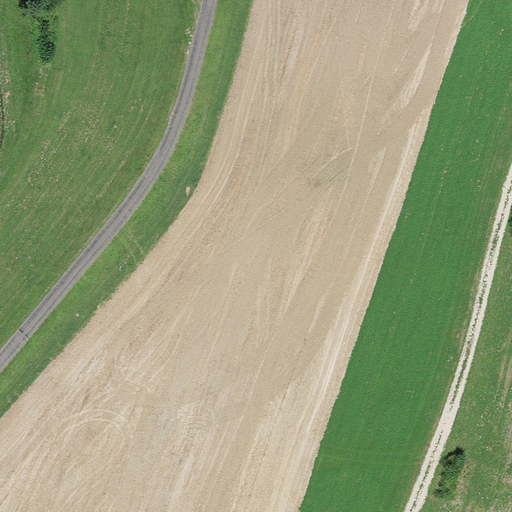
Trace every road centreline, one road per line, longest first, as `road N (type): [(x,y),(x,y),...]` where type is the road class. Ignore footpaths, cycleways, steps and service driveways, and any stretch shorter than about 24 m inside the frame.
road 1 (unclassified): [(211,0),(183,106),(150,178),(0,363)]
road 2 (track): [(415,511),(471,347),(511,189)]
